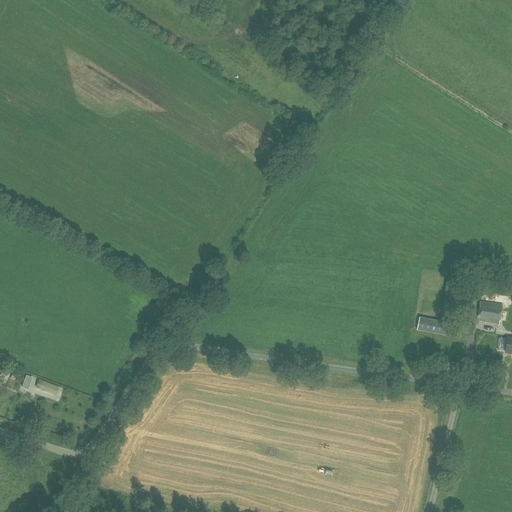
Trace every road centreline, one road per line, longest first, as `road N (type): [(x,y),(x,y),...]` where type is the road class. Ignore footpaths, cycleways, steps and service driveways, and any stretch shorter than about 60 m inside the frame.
road 1 (unclassified): [(459,388),(168,346)]
road 2 (unclassified): [(0,432),(85,452),(153,354),(168,346)]
road 3 (unclassified): [(430,511),(459,388)]
